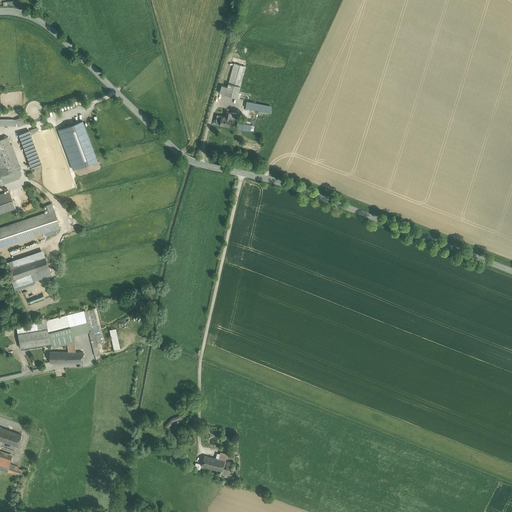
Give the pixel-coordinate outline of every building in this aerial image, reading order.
[(219,93),(237,98),(245,67),(234,64),(228,87),(222,85),(219,93)] [(271,107),(246,102),(245,108),(270,112),(271,107)] [(234,113),(226,111),(225,116),(217,115),(215,123),(229,126),(231,118),(233,119),(234,113)] [(16,120),(17,126),(25,123),(23,117),(16,120)] [(83,121),(58,130),(62,141),(66,139),(77,168),(97,160),(83,121)] [(251,125),(238,122),(237,128),(250,130),(251,125)] [(42,164),(29,130),(19,134),(32,168),(42,164)] [(0,164),(4,175),(15,171),(6,146),(3,138),(0,139),(0,164)] [(73,169),(77,168),(66,139),(62,141),(73,169)] [(19,169),(11,145),(6,146),(15,171),(16,170),(19,169)] [(21,173),(19,169),(16,170),(15,171),(4,175),(0,176),(2,180),(3,183),(19,178),(21,173)] [(0,213),(15,208),(10,192),(0,195),(0,213)] [(54,211),(0,229),(0,247),(60,227),(54,211)] [(8,270),(45,257),(43,250),(6,263),(8,270)] [(30,274),(49,267),(45,257),(8,270),(11,280),(30,274)] [(30,274),(32,279),(51,273),(49,267),(30,274)] [(32,279),(30,274),(11,280),(14,288),(33,281),(32,279)] [(89,332),(95,356),(99,355),(96,343),(104,342),(96,308),(84,311),(87,324),(89,332)] [(87,324),(84,311),(46,321),(48,328),(50,335),(71,329),(71,328),(87,324)] [(46,321),(17,326),(18,333),(48,328),(46,321)] [(73,336),(89,332),(87,324),(71,328),(71,329),(73,336)] [(48,328),(18,333),(21,348),(52,343),(50,335),(48,328)] [(114,349),(120,348),(116,328),(110,330),(114,349)] [(71,329),(50,335),(52,343),(53,347),(67,343),(75,341),(73,336),(71,329)] [(75,352),(75,341),(67,343),(68,352),(75,352)] [(59,351),(49,351),(50,363),(83,362),(83,352),(75,352),(68,352),(59,351)] [(165,426),(168,429),(175,422),(181,419),(180,416),(173,418),(165,426)] [(183,421),(174,425),(176,429),(184,425),(183,421)] [(22,434),(0,427),(0,426),(0,439),(1,440),(18,446),(22,434)] [(13,455),(0,450),(0,455),(11,459),(13,455)] [(218,459),(225,461),(227,454),(220,452),(220,454),(218,459)] [(0,455),(0,468),(7,471),(10,464),(11,459),(0,455)] [(216,458),(204,455),(201,465),(209,467),(222,471),(223,468),(225,461),(218,459),(216,458)] [(227,469),(223,468),(222,471),(221,476),(229,478),(232,463),(228,462),(227,469)] [(7,471),(16,474),(19,467),(10,464),(7,471)] [(28,470),(19,467),(16,474),(26,478),(28,470)]
